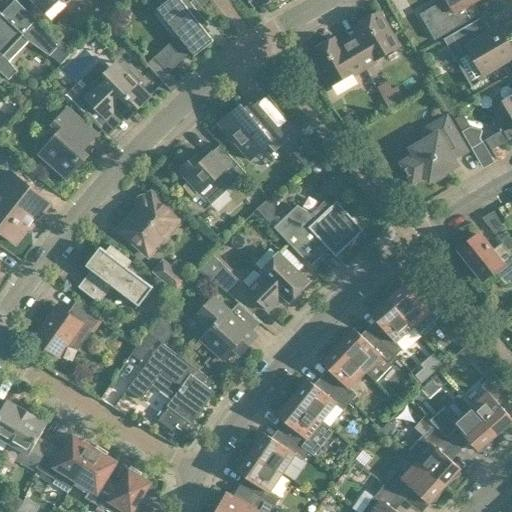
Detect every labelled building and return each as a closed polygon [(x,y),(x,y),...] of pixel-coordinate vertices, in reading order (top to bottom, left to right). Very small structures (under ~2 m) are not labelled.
[(0,73),(8,81),(17,71),(9,60),(27,41),(48,57),(49,56),(59,46),(16,0),(15,0),(17,2),(4,16),(0,12),(0,73)] [(31,0),(45,14),(59,0),(63,0),(67,3),(70,0),(31,0)] [(158,0),(164,7),(159,11),(195,56),(213,41),(204,29),(209,25),(199,13),(204,10),(196,0),(193,0),(190,2),(188,0),(158,0)] [(446,0),(421,15),(435,40),(471,20),(464,8),(475,2),(478,0),(446,0)] [(349,40),(366,68),(377,62),(376,59),(399,46),(379,12),(374,15),(369,14),(359,19),(359,24),(355,26),(360,34),(349,40)] [(501,36),(501,35),(497,29),(492,32),(483,16),(451,35),(463,55),(470,51),(483,75),(511,58),(511,49),(503,35),(501,36)] [(366,68),(349,40),(339,47),(334,39),(311,53),(330,86),(353,73),(354,75),(366,68)] [(154,56),(146,63),(158,76),(165,69),(154,56)] [(86,75),(66,95),(99,128),(117,109),(127,119),(150,97),(140,86),(140,80),(131,71),(125,71),(117,62),(95,84),(86,75)] [(241,104),(219,123),(232,138),(250,160),(269,144),(270,146),(275,152),(290,139),(285,133),(293,127),(266,96),(254,106),(251,103),(245,108),(241,104)] [(511,112),(510,114),(498,121),(503,130),(486,140),(492,150),(511,138),(511,96),(505,101),(511,112)] [(97,134),(93,130),(69,108),(53,126),(60,132),(40,155),(67,179),(88,155),(83,150),(97,134)] [(430,181),(434,179),(435,183),(447,176),(445,173),(458,165),(455,161),(454,158),(467,151),(447,117),(426,130),(426,136),(428,139),(411,149),(415,156),(402,163),(413,182),(426,175),(430,181)] [(472,148),(482,142),(480,138),(482,130),(470,127),(463,132),(472,148)] [(294,153),(305,166),(317,156),(306,143),(294,153)] [(183,187),(194,199),(199,194),(208,203),(223,190),(225,192),(228,190),(246,173),(243,169),(229,154),(220,162),(212,153),(201,163),(194,156),(180,170),(190,180),(183,187)] [(0,184),(0,231),(16,244),(32,223),(35,225),(51,203),(10,171),(0,184)] [(131,220),(129,219),(120,230),(150,254),(167,232),(163,229),(176,213),(152,194),(149,197),(145,196),(140,197),(136,200),(135,205),(136,210),(135,211),(137,213),(131,220)] [(275,228),(311,266),(329,249),(336,257),(347,246),(350,248),(358,236),(364,230),(362,228),(364,225),(352,218),(337,201),(333,205),(328,202),(318,218),(297,205),(275,228)] [(465,243),(463,247),(459,250),(483,280),(495,271),(505,284),(511,278),(511,255),(506,247),(496,255),(479,234),(475,237),(471,238),(468,240),(465,243)] [(111,245),(106,252),(101,247),(86,266),(92,270),(79,287),(100,303),(113,286),(139,305),(153,287),(127,268),(132,261),(111,245)] [(309,282),(295,268),(280,253),(260,273),(263,276),(249,290),(255,297),(269,311),(279,301),(276,299),(281,294),(290,302),(309,282)] [(213,254),(200,268),(227,292),(240,280),(213,254)] [(178,292),(189,280),(164,259),(154,272),(178,292)] [(444,313),(444,312),(431,296),(423,303),(410,287),(406,283),(404,285),(401,282),(390,297),(389,298),(414,327),(420,335),(437,320),(444,313)] [(201,339),(224,359),(233,349),(237,352),(241,355),(242,354),(243,352),(247,348),(258,336),(252,331),(260,322),(239,304),(232,313),(213,296),(196,315),(210,329),(201,339)] [(397,342),(414,327),(389,298),(387,300),(387,299),(371,309),(373,312),(371,314),(388,333),(381,340),(396,356),(403,349),(397,342)] [(68,314),(63,311),(57,307),(35,339),(59,356),(82,324),(91,331),(99,318),(76,302),(68,314)] [(340,344),(339,346),(366,372),(375,381),(391,365),(388,363),(396,356),(381,340),(374,347),(360,334),(355,329),(353,331),(350,329),(339,344),(340,344)] [(147,332),(132,353),(142,361),(158,340),(147,332)] [(161,373),(183,389),(159,420),(179,435),(193,417),(194,418),(209,398),(204,395),(214,382),(162,343),(128,390),(141,400),(161,373)] [(351,388),(366,372),(339,346),(337,347),(337,346),(322,357),(324,361),(322,363),(341,381),(334,388),(350,402),(357,395),(351,388)] [(471,407),(496,436),(498,434),(498,435),(511,426),(511,422),(511,421),(511,418),(499,404),(509,394),(493,374),(481,385),(487,392),(471,407)] [(294,395),(293,397),(322,421),(336,404),(344,410),(350,402),(334,388),(328,395),(307,379),(306,381),(302,379),(293,395),(294,395)] [(420,388),(409,398),(418,408),(429,398),(420,388)] [(308,439),(322,421),(293,397),(291,399),(291,398),(277,410),(280,413),(278,415),(298,432),(292,440),(309,452),(315,445),(308,439)] [(0,437),(9,443),(28,411),(19,406),(18,406),(7,400),(0,412),(0,437)] [(431,422),(436,427),(454,444),(461,451),(462,450),(470,441),(479,451),(481,449),(484,452),(495,437),(496,436),(471,407),(455,421),(445,409),(431,422)] [(28,411),(9,443),(22,451),(16,460),(35,471),(36,468),(37,468),(47,449),(36,443),(48,424),(36,417),(37,416),(28,411)] [(388,421),(381,428),(388,435),(396,427),(388,421)] [(408,453),(417,461),(446,486),(447,485),(462,474),(459,471),(461,469),(444,454),(454,444),(436,427),(425,438),(423,436),(408,453)] [(252,451),(251,452),(283,474),(295,455),(303,460),(309,452),(292,440),(286,447),(265,433),(263,435),(259,434),(252,450),(252,451)] [(68,493),(76,480),(97,446),(86,439),(85,442),(73,435),(63,451),(51,444),(47,449),(37,468),(56,479),(53,484),(68,493)] [(105,508),(106,509),(119,486),(119,485),(108,479),(118,462),(106,455),(108,452),(97,446),(76,480),(91,489),(85,498),(104,509),(105,508)] [(270,492),(283,474),(251,452),(250,454),(250,453),(237,466),(240,469),(238,472),(261,487),(256,495),(252,493),(274,506),(279,498),(270,492)] [(395,472),(385,484),(405,500),(414,489),(430,504),(432,502),(435,504),(445,488),(444,488),(446,486),(417,461),(402,477),(395,472)] [(131,465),(129,469),(119,485),(119,486),(106,509),(110,511),(153,511),(157,504),(156,504),(155,505),(148,500),(150,498),(144,495),(152,483),(140,476),(142,473),(132,467),(132,466),(131,465)] [(398,511),(396,510),(405,500),(385,484),(375,497),(363,511),(398,511)] [(227,492),(215,511),(270,511),(274,506),(252,493),(246,503),(227,492)]
